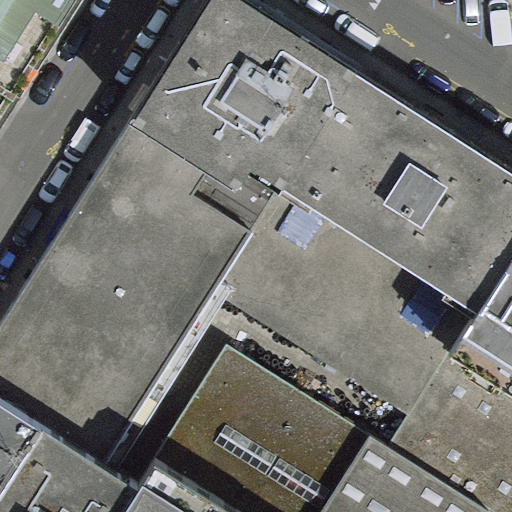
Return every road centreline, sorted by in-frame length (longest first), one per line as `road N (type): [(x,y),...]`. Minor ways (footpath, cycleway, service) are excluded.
road 1 (residential): [(136,0),(0,222)]
road 2 (residential): [(511,75),(390,0)]
